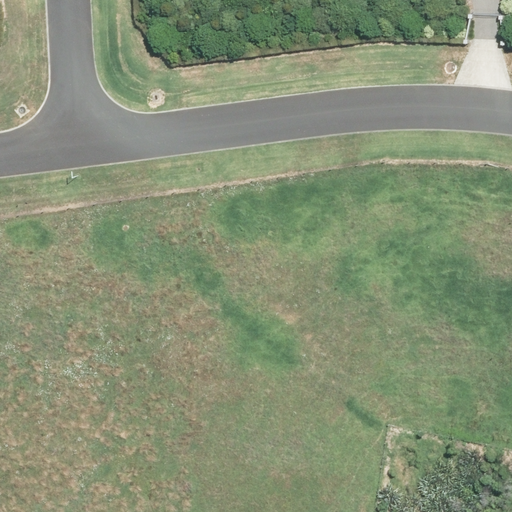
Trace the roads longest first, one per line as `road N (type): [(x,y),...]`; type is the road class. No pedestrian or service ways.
road 1 (unclassified): [(67,129),(316,96),(436,93),(511,103)]
road 2 (residential): [(57,0),(67,129)]
